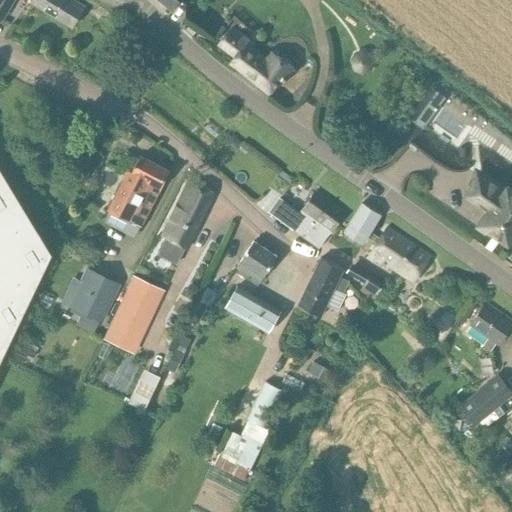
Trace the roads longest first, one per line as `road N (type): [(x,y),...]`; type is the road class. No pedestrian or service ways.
road 1 (unclassified): [(511,285),(252,99),(135,0)]
road 2 (residential): [(311,252),(195,150),(0,38)]
